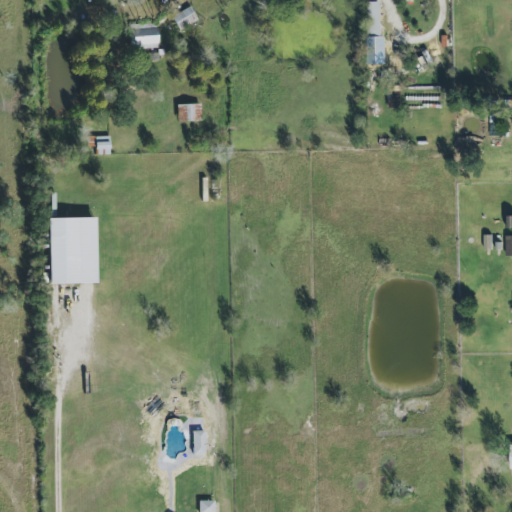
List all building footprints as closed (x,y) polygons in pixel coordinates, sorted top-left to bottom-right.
[(380,2),(368,2),(369,38),(381,38),(380,2)] [(176,29),(196,22),(190,7),(171,14),(176,29)] [(128,49),(156,48),(155,23),(128,23),(128,49)] [(175,121),(199,121),(199,103),(175,104),(175,121)] [(108,155),(108,136),(93,136),(93,155),(108,155)] [(95,282),(93,216),(45,217),(46,283),(95,282)] [(212,500),(197,500),(197,511),(212,511),(212,500)]
